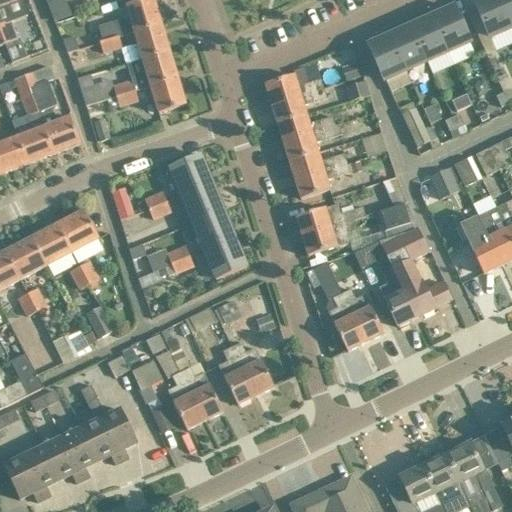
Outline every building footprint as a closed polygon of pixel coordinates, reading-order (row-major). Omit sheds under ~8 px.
[(19,0),(0,0),(0,30),(6,45),(12,64),(27,58),(20,39),(15,41),(8,24),(14,22),(8,6),(20,1),(19,0)] [(65,4),(63,0),(47,0),(51,10),(65,4)] [(119,39),(134,34),(162,26),(153,0),(148,0),(126,7),(129,17),(98,28),(104,44),(119,39)] [(511,29),(511,28),(499,0),(482,0),(475,3),(490,39),(511,29)] [(511,0),(499,0),(511,28),(511,0)] [(454,8),(432,18),(448,53),(470,44),(454,8)] [(432,18),(412,27),(427,63),(448,53),(432,18)] [(134,34),(142,61),(170,53),(162,26),(134,34)] [(412,27),(391,37),(407,72),(427,63),(412,27)] [(64,41),(69,55),(80,52),(75,37),(64,41)] [(407,72),(391,37),(369,46),(385,82),(407,72)] [(44,39),(34,43),(38,54),(48,49),(44,39)] [(101,45),(104,55),(123,49),(119,39),(104,44),(101,45)] [(87,107),(117,98),(178,79),(170,53),(142,61),(126,66),(132,82),(114,87),(113,84),(96,89),(92,76),(78,80),(87,107)] [(359,64),(343,69),(347,82),(364,76),(359,64)] [(25,77),(26,81),(44,129),(54,156),(81,145),(70,119),(57,124),(52,114),(57,107),(48,82),(54,80),(49,68),(34,74),(25,77)] [(266,87),(272,106),(324,90),(321,80),(298,87),(295,78),(296,78),(295,76),(265,86),(266,87)] [(31,134),(18,139),(28,166),(54,156),(44,129),(38,114),(26,81),(25,77),(15,81),(16,85),(22,99),(28,116),(24,118),(31,134)] [(178,79),(117,98),(120,109),(154,98),(159,115),(186,107),(178,79)] [(5,85),(0,87),(0,90),(1,94),(2,97),(13,92),(9,83),(5,85)] [(336,92),(340,106),(370,97),(366,83),(336,92)] [(272,106),(278,125),(307,116),(304,106),(327,99),(324,90),(272,106)] [(511,93),(511,90),(503,93),(508,104),(511,102),(511,93)] [(508,104),(503,93),(496,96),(501,108),(508,104)] [(431,126),(442,120),(435,105),(424,110),(431,126)] [(460,115),(452,118),(457,129),(465,126),(460,115)] [(278,125),(284,144),(313,134),(336,127),(333,118),(310,125),(307,116),(278,125)] [(457,129),(452,118),(445,121),(450,133),(457,129)] [(94,123),(100,143),(110,140),(105,120),(94,123)] [(284,144),(290,162),(319,153),(316,144),(343,136),(339,126),(336,127),(313,134),(284,144)] [(424,132),(429,143),(437,139),(432,128),(424,132)] [(364,140),(368,157),(387,152),(382,135),(364,140)] [(18,139),(0,146),(0,169),(2,176),(28,166),(18,139)] [(489,150),(500,171),(511,165),(511,164),(506,152),(511,148),(508,140),(489,150)] [(487,178),(500,171),(489,150),(476,156),(487,178)] [(290,162),(295,181),(325,172),(347,165),(345,155),(322,162),(319,153),(290,162)] [(184,197),(212,185),(201,158),(172,169),(184,197)] [(467,160),(454,167),(465,188),(478,182),(467,160)] [(353,174),(362,172),(359,163),(350,166),(353,174)] [(325,172),(295,181),(302,200),(331,191),(328,181),(350,174),(347,165),(325,172)] [(449,170),(431,179),(441,201),(459,192),(449,170)] [(212,185),(184,197),(195,224),(223,212),(212,185)] [(492,200),(496,209),(511,241),(511,196),(509,192),(492,200)] [(149,212),(167,204),(163,193),(145,201),(149,212)] [(296,219),(303,238),(372,216),(391,210),(388,201),(369,206),(341,215),(338,206),(296,219)] [(154,222),(172,214),(168,204),(149,212),(154,222)] [(129,205),(117,209),(119,216),(121,222),(133,217),(129,205)] [(379,235),(382,242),(415,232),(406,205),(391,210),(372,216),(303,238),(309,258),(350,244),(347,234),(358,231),(382,222),(385,233),(379,235)] [(488,214),(479,218),(503,267),(511,262),(511,241),(496,209),(488,214)] [(85,212),(58,226),(73,254),(99,240),(85,212)] [(223,212),(195,224),(206,251),(235,239),(223,212)] [(460,226),(484,276),(503,267),(479,218),(478,217),(460,226)] [(58,226),(32,239),(47,268),(73,254),(58,226)] [(382,242),(380,243),(393,271),(417,320),(435,311),(435,310),(453,302),(444,284),(426,293),(411,262),(430,253),(418,230),(415,232),(382,242)] [(32,239),(6,253),(21,281),(47,268),(32,239)] [(218,279),(246,267),(235,239),(206,251),(218,279)] [(393,271),(380,243),(370,248),(384,275),(388,285),(379,289),(399,329),(417,320),(393,271)] [(129,250),(133,261),(146,256),(143,245),(129,250)] [(172,266),(190,258),(186,248),(167,255),(172,266)] [(0,292),(21,281),(6,253),(0,256),(0,292)] [(327,263),(336,282),(366,344),(384,336),(365,296),(356,301),(351,291),(350,291),(344,279),(342,280),(338,273),(346,270),(350,278),(363,272),(354,254),(327,263)] [(176,276),(195,268),(190,258),(172,266),(176,276)] [(90,263),(80,268),(89,286),(100,280),(90,263)] [(89,286),(80,268),(70,274),(80,291),(89,286)] [(38,290),(28,295),(38,312),(47,307),(38,290)] [(38,312),(28,295),(18,300),(27,318),(38,312)] [(366,344),(342,295),(333,300),(338,309),(329,314),(348,353),(366,344)] [(218,309),(226,327),(243,319),(234,301),(218,309)] [(114,333),(100,308),(86,316),(100,341),(114,333)] [(262,335),(276,329),(270,316),(256,321),(262,335)] [(82,333),(67,340),(77,361),(92,353),(82,333)] [(160,336),(147,342),(153,355),(166,349),(160,336)] [(176,339),(167,344),(173,358),(180,355),(183,354),(176,339)] [(241,345),(232,349),(256,398),(274,389),(255,350),(246,354),(241,345)] [(256,398),(232,349),(223,353),(228,363),(219,368),(229,388),(238,407),(256,398)] [(206,423),(182,374),(180,375),(169,352),(156,359),(168,380),(173,378),(177,388),(168,392),(187,432),(206,423)] [(10,363),(21,382),(28,397),(44,389),(26,355),(10,363)] [(139,369),(148,387),(163,380),(155,362),(139,369)] [(191,369),(182,374),(206,423),(224,414),(205,375),(195,379),(191,369)] [(0,410),(28,397),(21,382),(0,392),(0,410)] [(81,391),(87,402),(97,397),(92,386),(81,391)] [(54,392),(42,397),(47,408),(59,402),(54,392)] [(47,408),(42,397),(30,403),(35,413),(47,408)] [(97,397),(87,402),(92,414),(103,409),(97,397)] [(174,428),(163,407),(151,412),(162,434),(174,428)] [(15,410),(3,416),(9,426),(20,421),(15,410)] [(123,412),(103,421),(123,463),(130,460),(126,451),(139,445),(123,412)] [(0,430),(9,426),(3,416),(0,417),(0,430)] [(103,421),(83,430),(99,464),(111,458),(115,467),(123,463),(103,421)] [(511,424),(503,429),(511,446),(511,424)] [(83,430),(64,440),(84,482),(91,478),(87,470),(99,464),(83,430)] [(64,440),(44,449),(60,482),(73,476),(77,485),(84,482),(64,440)] [(470,445),(446,456),(467,501),(471,509),(472,511),(494,511),(503,508),(487,471),(491,469),(496,467),(498,466),(497,463),(495,460),(486,442),(472,449),(470,445)] [(60,482),(44,449),(5,467),(21,501),(33,495),(38,505),(52,498),(47,488),(60,482)] [(445,511),(467,501),(446,456),(423,467),(445,511)] [(511,466),(508,458),(497,463),(498,466),(501,473),(511,467),(511,466)] [(444,511),(445,511),(423,467),(400,478),(401,479),(385,486),(397,511),(444,511)] [(339,486),(293,507),(294,511),(366,511),(364,507),(356,489),(343,495),(339,486)]
